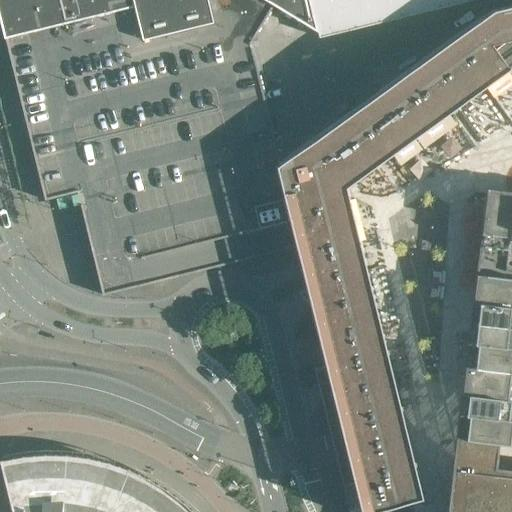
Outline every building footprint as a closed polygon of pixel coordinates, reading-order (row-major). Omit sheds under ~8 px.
[(317,32),(308,0),(0,0),(0,26),(3,38),(4,38),(44,200),(60,196),(76,192),(76,193),(79,205),(80,206),(101,295),(239,261),(273,253),(294,247),(291,236),(281,236),(261,154),(276,151),(250,43),(273,5),(317,32)] [(308,0),(317,32),(318,37),(470,0),(484,0),(485,3),(498,0),(308,0)] [(511,1),(470,12),(276,151),(261,154),(281,236),(291,236),(294,247),(323,366),(313,368),(334,448),(349,511),(361,511),(411,500),(335,187),(511,59),(511,1)] [(511,196),(510,196),(482,196),(449,439),(511,442),(511,196)] [(0,459),(0,469),(10,511),(192,511),(190,509),(173,495),(152,481),(128,469),(99,460),(66,455),(36,454),(16,457),(5,459),(0,459)] [(511,511),(511,469),(466,465),(460,511),(511,511)]
